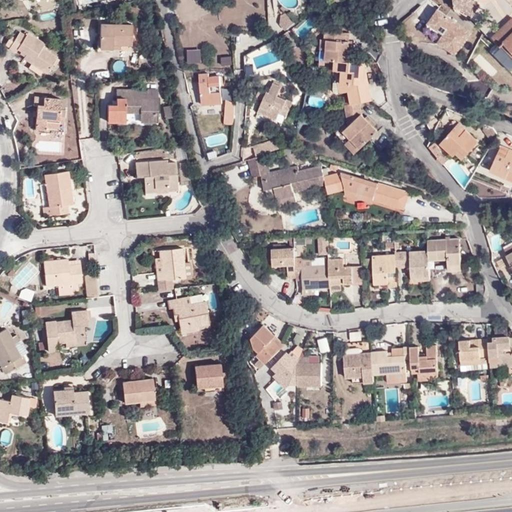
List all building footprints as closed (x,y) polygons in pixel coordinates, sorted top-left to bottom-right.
[(475,0),(454,0),(455,8),(461,8),(473,16),(481,4),(475,0)] [(473,32),(438,5),(427,20),(442,32),(437,39),(457,53),(473,32)] [(297,21),(289,12),(282,15),(281,24),(285,30),(297,21)] [(442,32),(427,20),(422,27),(437,39),(442,32)] [(101,49),(113,50),(113,45),(122,45),(133,45),(133,24),(102,22),(101,49)] [(511,24),(507,29),(504,26),(493,36),(501,45),(494,51),(511,71),(511,24)] [(34,60),(31,64),(29,69),(42,77),(45,72),(48,73),(58,57),(43,47),(46,43),(29,32),(27,36),(21,31),(16,39),(12,36),(6,45),(10,47),(9,49),(16,53),(18,50),(26,55),(34,60)] [(336,61),(352,61),(352,50),(349,50),(350,41),(346,41),(346,33),(326,32),(325,39),(324,50),(327,50),(327,60),(336,61)] [(202,47),(188,48),(188,61),(202,60),(202,47)] [(224,54),(221,54),(222,63),(226,63),(226,65),(231,64),(231,63),(233,63),(232,54),(230,54),(230,52),(224,53),(224,54)] [(24,59),(31,64),(34,60),(26,55),(24,59)] [(360,103),(373,101),(370,84),(365,84),(366,67),(366,63),(352,61),(336,61),(335,68),(335,70),(342,71),(342,84),(358,84),(359,88),(356,88),(356,91),(349,92),(352,104),(360,103)] [(210,74),(199,75),(201,92),(210,94),(221,92),(220,76),(210,76),(210,74)] [(267,112),(259,109),(258,113),(276,121),(279,114),(281,109),(289,112),(293,104),(277,98),(282,88),(273,84),(268,94),(266,100),(272,103),(267,112)] [(358,84),(342,84),(338,84),(341,93),(349,92),(356,91),(356,88),(359,88),(358,84)] [(147,91),(138,91),(138,90),(116,90),(116,105),(107,105),(107,122),(125,121),(125,113),(141,113),(141,122),(158,122),(158,90),(148,90),(147,91)] [(257,96),(266,100),(268,94),(260,90),(257,96)] [(210,94),(201,92),(202,104),(222,103),(221,92),(210,94)] [(46,130),(47,127),(47,119),(60,120),(60,123),(65,123),(66,109),(61,109),(62,99),(35,96),(35,105),(37,105),(37,111),(42,112),(41,119),(36,118),(35,129),(46,130)] [(224,123),(233,125),(235,104),(226,99),(224,123)] [(263,101),(259,109),(267,112),(272,103),(266,100),(265,102),(263,101)] [(362,114),(360,103),(352,104),(345,105),(349,126),(345,131),(352,138),(362,148),(379,133),(374,127),(365,118),(362,114)] [(163,107),(166,120),(174,118),(171,105),(163,107)] [(368,115),(365,118),(374,127),(377,124),(368,115)] [(47,119),(47,127),(60,128),(60,123),(60,120),(47,119)] [(453,129),(460,135),(466,128),(459,122),(453,129)] [(483,128),(493,141),(498,133),(493,127),(485,123),(483,128)] [(460,147),(467,154),(479,140),(466,128),(460,135),(453,129),(441,142),(455,154),(457,151),(460,147)] [(362,148),(352,138),(346,143),(356,153),(362,148)] [(254,146),(256,155),(280,148),(277,139),(254,146)] [(290,147),(285,149),(287,160),(289,160),(290,164),(294,164),(290,147)] [(464,157),(467,154),(460,147),(457,151),(464,157)] [(507,156),(498,152),(492,169),(508,175),(510,170),(511,167),(511,147),(508,152),(507,156)] [(178,160),(185,158),(184,152),(177,153),(178,160)] [(265,155),(249,160),(253,178),(261,176),(270,173),(265,155)] [(169,187),(169,191),(179,190),(177,161),(166,162),(166,160),(136,162),(135,176),(145,176),(145,193),(156,192),(156,188),(169,187)] [(295,192),(326,184),(325,177),(321,167),(299,172),(298,167),(289,169),(290,177),(284,178),(283,175),(263,181),(264,190),(266,190),(274,188),(277,196),(278,201),(295,196),(295,192)] [(270,173),(261,176),(263,181),(283,175),(284,178),(290,177),(289,169),(270,173)] [(54,206),(49,207),(43,207),(44,216),(70,212),(69,204),(75,203),(70,171),(45,174),(46,185),(51,184),(54,206)] [(326,184),(328,194),(346,190),(373,199),(373,201),(403,211),(408,194),(342,173),(325,177),(326,184)] [(274,188),(266,190),(268,198),(277,196),(274,188)] [(373,199),(346,190),(344,195),(372,203),(373,201),(373,199)] [(297,202),(295,196),(278,201),(279,206),(297,202)] [(242,234),(242,240),(258,239),(257,231),(242,234)] [(317,236),(319,253),(329,252),(327,235),(317,236)] [(445,239),(427,239),(428,254),(428,258),(447,258),(447,264),(459,264),(459,238),(450,238),(445,239)] [(160,290),(174,289),(173,280),(187,279),(184,248),(160,251),(160,258),(160,259),(162,259),(163,272),(157,273),(158,290),(160,290)] [(295,258),(294,248),(278,249),(271,249),(272,262),(272,265),(286,265),(287,277),(295,278),(295,267),(295,258)] [(428,254),(394,255),(394,258),(395,269),(410,268),(410,284),(429,283),(428,258),(428,254)] [(395,269),(394,258),(386,257),(371,258),(372,269),(375,270),(375,273),(372,273),(372,285),(386,285),(387,289),(396,289),(395,279),(387,279),(387,274),(395,274),(395,269)] [(295,267),(312,266),(312,258),(295,258),(295,267)] [(59,285),(60,296),(75,294),(75,291),(79,291),(78,283),(83,282),(81,264),(69,266),(68,259),(44,262),(47,286),(59,285)] [(346,259),(328,260),(328,265),(329,285),(340,285),(340,284),(352,283),(351,267),(346,267),(346,259)] [(329,285),(328,265),(312,266),(295,267),(295,278),(295,279),(301,279),(301,289),(302,289),(310,289),(313,289),(329,288),(329,285)] [(210,282),(217,281),(216,271),(209,271),(210,282)] [(89,295),(98,294),(96,273),(86,274),(89,295)] [(27,300),(33,293),(24,286),(19,293),(27,300)] [(181,330),(199,326),(211,324),(207,301),(192,304),(186,305),(184,297),(167,300),(169,308),(172,308),(176,307),(179,321),(181,330)] [(56,324),(56,320),(45,321),(49,352),(59,351),(59,343),(66,343),(66,347),(86,345),(85,325),(89,325),(87,310),(72,311),(72,319),(64,320),(64,324),(56,324)] [(256,353),(265,362),(270,356),(276,351),(280,347),(271,339),(274,335),(262,324),(251,335),(254,346),(258,351),(256,353)] [(22,356),(12,337),(7,328),(0,331),(0,359),(7,373),(27,362),(23,356),(22,356)] [(362,339),(361,331),(350,332),(351,340),(362,339)] [(17,334),(12,337),(22,356),(23,356),(28,353),(17,334)] [(283,343),(274,335),(271,339),(280,347),(283,343)] [(493,339),(487,339),(489,358),(490,361),(498,361),(499,366),(511,365),(511,347),(510,347),(510,340),(510,337),(496,338),(496,335),(493,335),(493,339)] [(327,336),(317,338),(321,352),(330,349),(327,336)] [(489,358),(487,339),(479,340),(479,346),(471,347),(471,340),(466,341),(459,341),(461,359),(482,358),(489,358)] [(410,357),(412,373),(418,373),(437,371),(435,345),(426,346),(426,353),(427,356),(419,356),(419,353),(418,346),(409,347),(410,357)] [(405,357),(410,357),(409,347),(409,346),(403,347),(402,348),(391,348),(391,352),(392,356),(387,357),(387,353),(387,351),(371,353),(373,373),(387,372),(406,371),(405,357)] [(276,351),(270,356),(275,362),(280,356),(276,351)] [(296,383),(296,362),(285,351),(280,356),(275,362),(271,366),(288,384),(296,383)] [(362,382),(373,382),(373,373),(371,353),(343,355),(344,378),(362,377),(362,382)] [(482,364),(482,358),(461,359),(461,366),(482,364)] [(296,383),(296,385),(319,385),(320,363),(296,362),(296,383)] [(204,387),(223,386),(222,363),(195,365),(197,388),(204,387)] [(406,380),(406,371),(387,372),(387,381),(406,380)] [(437,371),(418,373),(418,381),(438,379),(437,371)] [(122,382),(124,403),(140,402),(155,400),(153,378),(122,382)] [(53,390),(55,411),(73,409),(74,415),(90,413),(88,390),(74,392),(73,388),(53,390)] [(0,420),(8,422),(10,412),(28,415),(30,407),(31,397),(12,393),(10,402),(0,399),(0,420)] [(102,424),(102,440),(112,439),(111,424),(102,424)]
